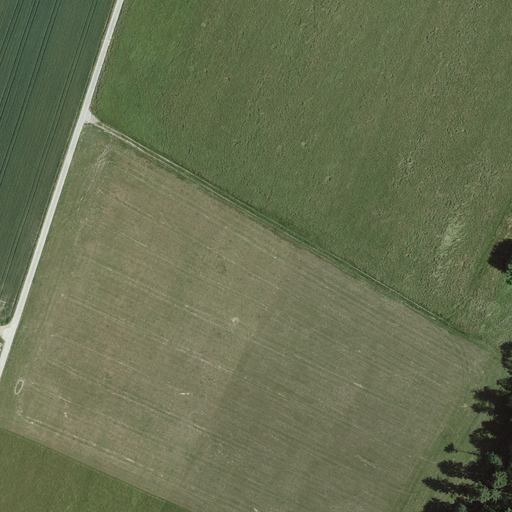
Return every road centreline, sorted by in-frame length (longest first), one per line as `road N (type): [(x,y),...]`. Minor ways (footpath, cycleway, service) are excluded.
road 1 (track): [(83,114),(511,359)]
road 2 (track): [(0,370),(120,0)]
